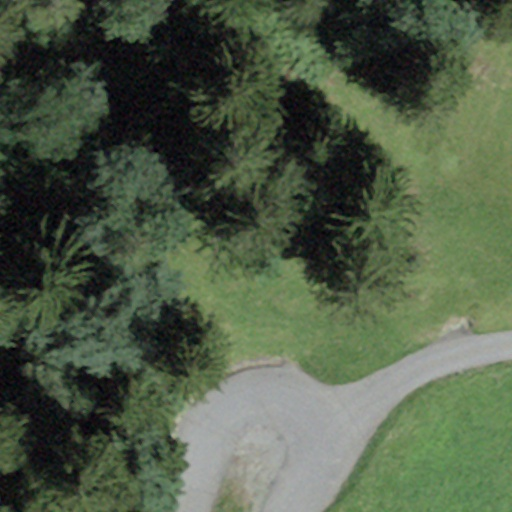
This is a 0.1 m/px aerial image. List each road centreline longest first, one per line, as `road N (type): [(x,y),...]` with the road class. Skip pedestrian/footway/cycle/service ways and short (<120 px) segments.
road 1 (unclassified): [(320,431),(311,411),(287,394),(268,391),(231,406),(191,511)]
road 2 (unclassified): [(320,431),(446,357),(511,344)]
